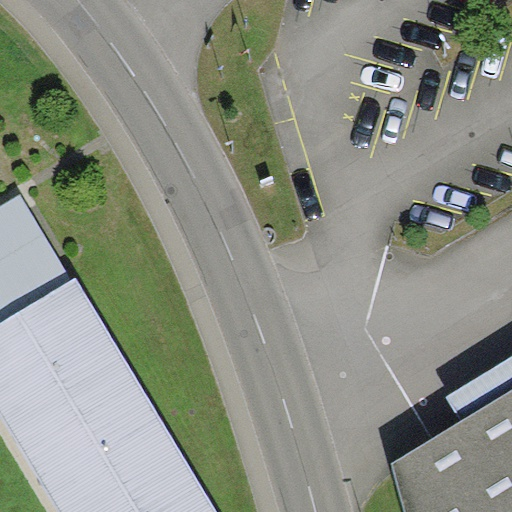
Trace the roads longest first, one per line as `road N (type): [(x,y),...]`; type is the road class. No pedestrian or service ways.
road 1 (unclassified): [(73,0),(181,150),(248,300),(318,511)]
road 2 (unknown): [(312,71),(181,150)]
